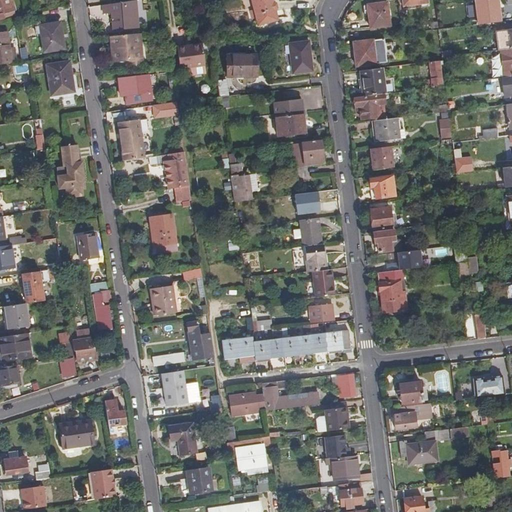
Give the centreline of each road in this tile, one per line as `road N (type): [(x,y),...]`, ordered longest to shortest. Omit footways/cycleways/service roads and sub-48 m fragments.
road 1 (residential): [(134,371),(78,0)]
road 2 (residential): [(369,361),(327,21),(337,0)]
road 3 (residential): [(242,301),(209,305),(219,382),(369,361)]
road 4 (residential): [(385,511),(369,361)]
road 5 (residential): [(369,361),(511,345)]
road 6 (residential): [(154,511),(134,371)]
road 7 (residential): [(0,413),(134,371)]
